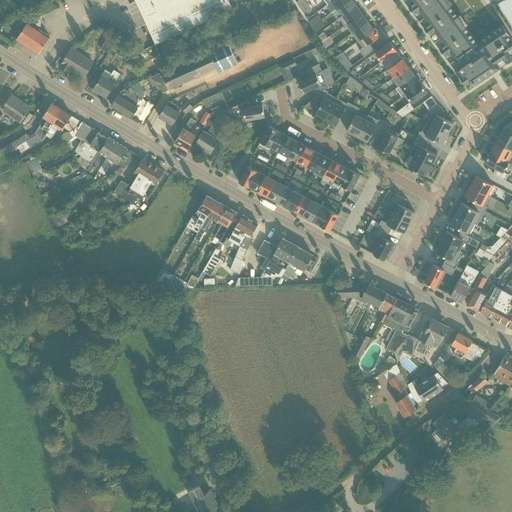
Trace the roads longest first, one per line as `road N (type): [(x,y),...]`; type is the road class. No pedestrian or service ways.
road 1 (tertiary): [(394,281),(0,52)]
road 2 (residential): [(438,201),(286,120),(280,90)]
road 3 (residential): [(508,343),(362,470)]
road 4 (residential): [(383,0),(470,122)]
road 5 (tertiary): [(508,343),(394,281)]
